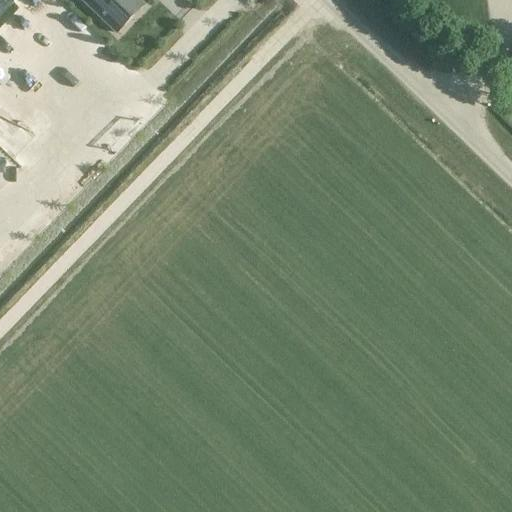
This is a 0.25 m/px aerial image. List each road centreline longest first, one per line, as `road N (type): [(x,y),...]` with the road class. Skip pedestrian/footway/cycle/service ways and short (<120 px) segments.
road 1 (track): [(323,0),(0,332)]
road 2 (unclassified): [(511,179),(325,0)]
road 3 (track): [(455,125),(499,59),(504,0)]
